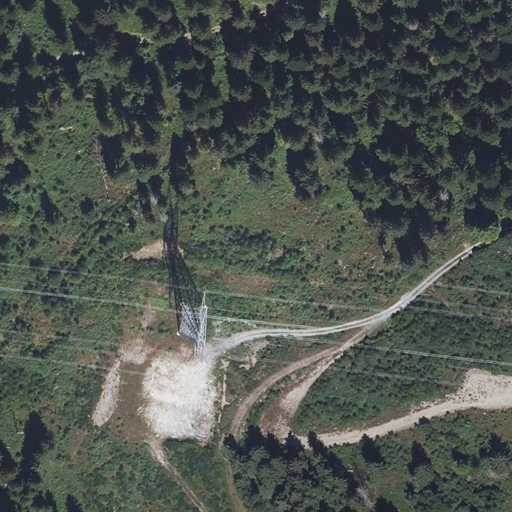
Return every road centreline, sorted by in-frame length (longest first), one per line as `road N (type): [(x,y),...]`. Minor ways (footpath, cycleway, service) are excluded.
road 1 (track): [(511,227),(436,272),(360,338),(266,381),(233,423),(239,511)]
road 2 (track): [(345,344),(274,437),(303,443),(369,435),(497,387)]
road 3 (track): [(297,0),(183,38),(102,42),(0,81)]
road 4 (track): [(392,313),(306,334),(221,337),(157,387),(146,435)]
road 5 (track): [(436,272),(330,293),(235,282)]
